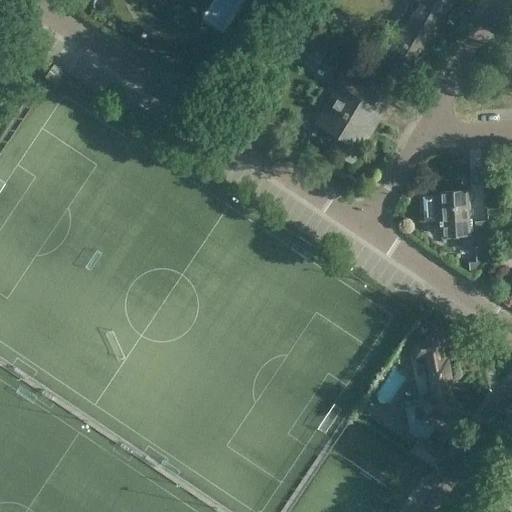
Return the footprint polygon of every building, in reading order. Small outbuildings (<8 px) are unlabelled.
[(453,0),(418,0),(420,1),(398,39),(389,34),(376,56),(385,62),(384,63),(408,77),(453,0)] [(346,57),(362,29),(334,12),(317,40),(346,57)] [(297,48),(326,66),(334,53),(305,35),(297,48)] [(65,72),(54,64),(46,76),(57,84),(65,72)] [(353,162),(391,102),(346,74),(316,122),(318,123),(312,133),(335,152),(353,162)] [(444,234),(470,232),(467,190),(436,192),(438,220),(441,220),(441,224),(443,224),(444,234)] [(489,236),(489,237),(489,236),(502,235),(500,201),(486,202),(487,221),(488,221),(489,236)] [(490,246),(489,237),(489,236),(488,221),(487,221),(474,222),(476,247),(490,246)] [(428,339),(414,342),(417,357),(427,355),(436,397),(425,399),(413,414),(419,422),(411,431),(421,439),(430,425),(422,419),(426,413),(442,410),(454,418),(462,405),(450,396),(447,383),(451,382),(446,361),(443,361),(440,347),(448,336),(436,328),(428,339)] [(413,447),(406,458),(431,473),(438,463),(418,450),(413,447)] [(511,511),(511,506),(505,501),(497,511),(511,511)]
